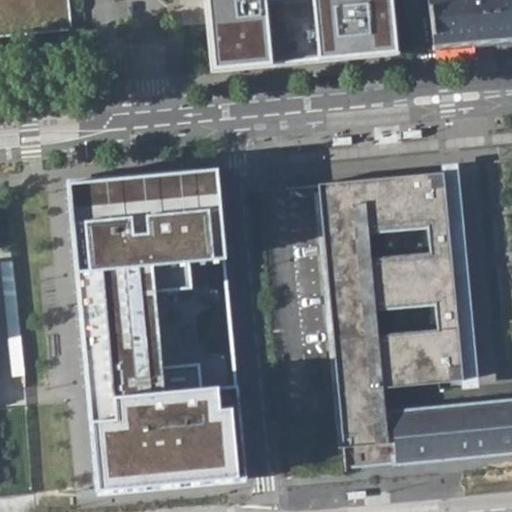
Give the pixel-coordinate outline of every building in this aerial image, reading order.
[(71,0),(0,0),(0,38),(74,31),(71,0)] [(204,0),(212,69),(395,52),(389,0),(204,0)] [(511,0),(423,0),(431,49),(511,41),(511,0)] [(420,128),(400,130),(401,139),(421,137),(420,128)] [(350,134),(330,136),(331,145),(351,143),(350,134)] [(65,179),(66,199),(112,194),(111,179),(193,172),(192,167),(65,179)] [(112,194),(66,199),(93,480),(167,473),(168,484),(243,477),(214,170),(193,172),(111,179),(112,194)] [(456,173),(442,174),(460,382),(475,380),(456,173)] [(511,401),(388,414),(388,418),(380,418),(377,389),(460,382),(442,174),(318,186),(337,402),(338,411),(339,418),(342,468),(511,453),(511,401)] [(167,473),(93,480),(94,491),(168,484),(167,473)] [(366,498),(366,490),(347,491),(347,496),(347,500),(366,498)]
